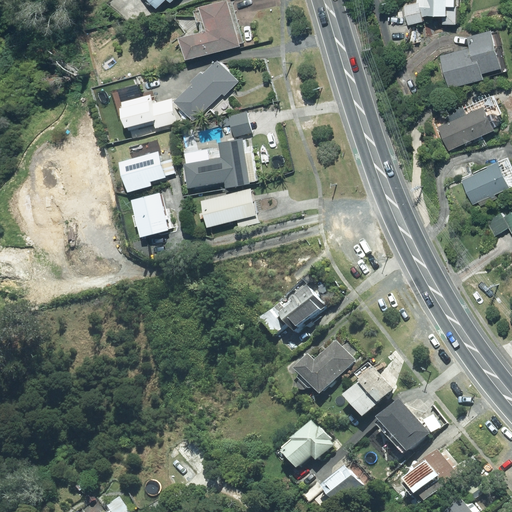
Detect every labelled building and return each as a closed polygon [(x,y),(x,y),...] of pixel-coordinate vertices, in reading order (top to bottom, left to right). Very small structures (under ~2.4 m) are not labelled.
[(190,59),(244,46),(232,0),(230,0),(204,7),(211,31),(184,37),(190,59)] [(459,24),(459,0),(418,0),(419,3),(405,6),(410,25),(425,21),(424,15),(440,16),(440,23),(445,23),(445,25),(459,24)] [(452,89),(488,80),(486,73),(505,69),(495,31),(471,37),(474,48),(443,56),(452,89)] [(241,82),(220,60),(206,73),(204,71),(194,81),(196,84),(177,102),(196,121),(224,95),(226,96),(241,82)] [(180,123),(174,99),(155,104),(153,95),(125,102),(127,108),(125,108),(131,131),(157,125),(158,128),(180,123)] [(492,115),(489,106),(440,126),(450,151),(499,130),(498,128),(500,127),(504,121),(501,115),(495,114),(492,115)] [(257,131),(251,111),(233,116),(239,136),(257,131)] [(254,183),(246,138),(222,142),(224,156),(188,162),(193,187),(228,181),(229,188),(254,183)] [(48,253),(73,250),(72,238),(94,236),(93,218),(99,217),(92,150),(59,154),(62,188),(43,190),(46,221),(42,222),(43,237),(47,236),(48,253)] [(161,152),(123,162),(131,192),(154,186),(152,182),(168,178),(161,152)] [(474,205),(511,189),(511,182),(503,161),(491,167),(492,169),(464,180),(474,205)] [(211,228),(260,215),(253,188),(204,201),(211,228)] [(171,230),(162,193),(135,200),(145,237),(171,230)] [(295,273),(287,246),(243,259),(251,286),(295,273)] [(29,254),(0,251),(0,278),(16,279),(15,295),(32,296),(33,281),(27,280),(29,254)] [(298,335),(329,308),(312,289),(282,316),(298,335)] [(323,398),(358,362),(337,342),(317,363),(311,357),(296,372),(323,398)] [(367,421),(397,393),(376,371),(346,399),(367,421)] [(433,437),(403,403),(381,423),(411,457),(433,437)] [(322,428),(316,421),(286,447),(306,470),(319,459),(323,463),(342,447),(324,426),(322,428)] [(423,500),(428,506),(464,476),(448,457),(446,459),(441,452),(417,472),(421,477),(409,487),(421,501),(423,500)] [(344,510),(367,487),(351,470),(328,493),(344,510)] [(470,500),(486,487),(477,476),(461,489),(470,500)] [(480,511),(472,502),(468,506),(465,503),(454,511),(480,511)]
